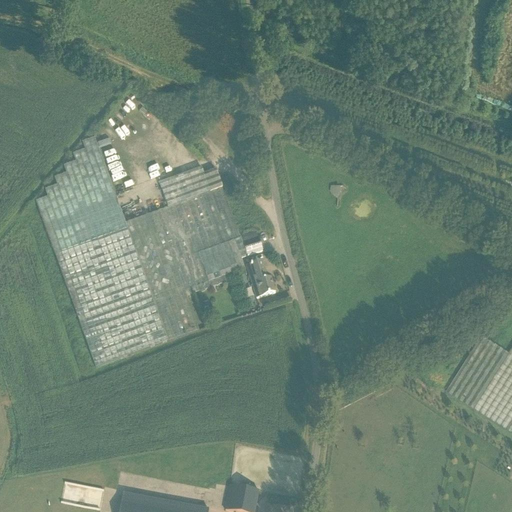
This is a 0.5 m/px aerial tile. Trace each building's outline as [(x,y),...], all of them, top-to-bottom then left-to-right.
[(126,224),(95,139),(82,144),(85,151),(73,156),(76,163),(63,167),(66,175),(54,179),(57,186),(45,191),(48,199),(36,203),(96,368),(199,331),(187,297),(229,282),(235,280),(233,275),(245,270),(241,258),(253,255),(262,252),(258,239),(242,244),(216,171),(204,175),(201,169),(192,173),(160,184),(168,209),(126,224)] [(328,195),(338,197),(340,188),(331,185),(328,195)] [(262,262),(246,267),(256,300),(275,294),(270,279),(267,280),(262,262)] [(208,301),(198,305),(204,321),(214,317),(208,301)] [(511,348),(508,355),(481,338),(445,394),(511,436),(511,348)] [(61,503),(100,509),(103,490),(64,483),(61,503)] [(254,511),(259,493),(229,487),(225,511),(226,511),(254,511)] [(208,511),(123,495),(119,511),(208,511)]
